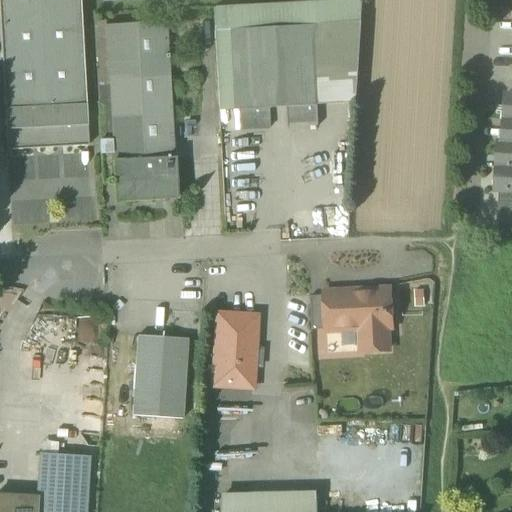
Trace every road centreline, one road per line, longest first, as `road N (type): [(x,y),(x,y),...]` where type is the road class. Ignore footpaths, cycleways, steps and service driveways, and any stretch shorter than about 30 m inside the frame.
road 1 (residential): [(423,241),(104,255),(0,268)]
road 2 (track): [(454,218),(437,511)]
road 3 (residential): [(474,0),(454,218)]
road 4 (unknown): [(277,248),(280,457)]
